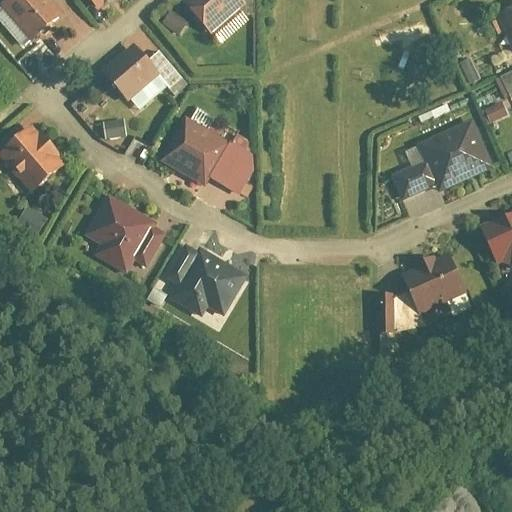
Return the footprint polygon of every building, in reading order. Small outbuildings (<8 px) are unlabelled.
[(0,0),(0,26),(21,51),(58,20),(40,0),(0,0)] [(76,0),(88,14),(103,0),(76,0)] [(233,0),(178,0),(172,5),(203,38),(238,6),(233,0)] [(511,54),(511,8),(485,21),(502,59),(511,54)] [(182,33),(183,20),(164,18),(163,30),(182,33)] [(149,82),(124,50),(91,75),(116,107),(149,82)] [(501,107),(483,113),(486,125),(505,119),(501,107)] [(148,166),(198,192),(226,140),(176,113),(148,166)] [(405,149),(430,203),(489,176),(464,122),(405,149)] [(101,127),(104,143),(125,139),(122,123),(101,127)] [(25,126),(0,147),(0,174),(20,198),(58,165),(25,126)] [(148,229),(95,197),(70,239),(80,245),(75,255),(117,280),(148,229)] [(14,226),(35,240),(46,222),(25,209),(14,226)] [(511,212),(468,230),(490,286),(511,277),(511,212)] [(240,280),(178,242),(153,284),(162,290),(155,301),(188,321),(194,312),(213,323),(240,280)] [(458,296),(437,255),(389,279),(411,320),(458,296)]
